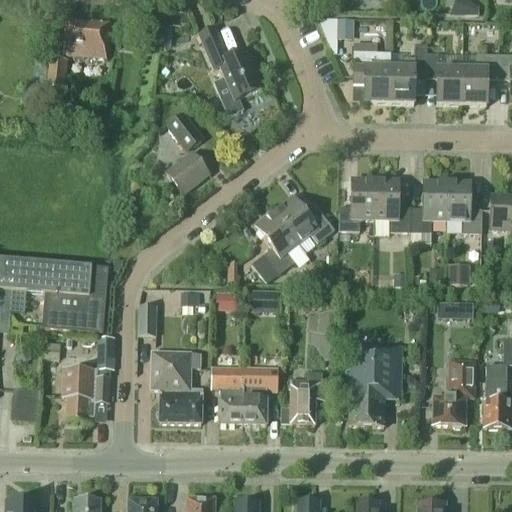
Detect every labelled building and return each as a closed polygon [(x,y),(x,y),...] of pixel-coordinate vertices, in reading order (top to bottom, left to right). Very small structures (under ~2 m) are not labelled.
[(478,19),(479,10),(467,0),(456,0),(450,18),(478,19)] [(191,26),(192,16),(167,15),(167,29),(180,30),(180,26),(191,26)] [(92,27),(67,25),(64,61),(105,65),(108,27),(92,25),(92,27)] [(338,25),(337,45),(354,45),(354,25),(338,25)] [(226,63),(213,32),(198,39),(213,73),(220,70),(234,104),(260,93),(244,55),(226,63)] [(402,72),(388,71),(388,108),(413,108),(413,83),(424,83),(425,58),(425,48),(414,48),(413,63),(402,62),(402,72)] [(363,107),(388,108),(388,71),(389,60),(389,58),(389,57),(375,57),(352,56),(352,81),(363,82),(363,107)] [(425,58),(424,83),(436,83),(435,109),(460,109),(461,73),(436,73),(437,58),(425,58)] [(486,84),(497,84),(498,60),(475,59),(475,74),(461,73),(460,109),(485,110),(486,84)] [(508,110),(511,110),(511,60),(498,60),(497,84),(509,85),(508,110)] [(66,65),(49,64),(47,94),(64,95),(66,65)] [(181,119),(167,130),(187,156),(190,153),(202,144),(196,137),(184,120),(182,118),(181,119)] [(208,176),(192,156),(165,177),(182,197),(208,176)] [(359,224),(374,224),(375,184),(350,184),(350,211),(338,211),(337,235),(358,236),(359,224)] [(387,236),(409,237),(409,212),(397,212),(397,185),(375,184),(374,224),(374,241),(387,241),(387,236)] [(445,226),(445,186),(422,185),(422,212),(409,212),(409,237),(410,237),(410,247),(430,247),(430,237),(430,225),(445,226)] [(469,186),(445,186),(445,226),(459,226),(459,238),(480,238),(481,214),(468,213),(469,186)] [(488,234),(511,235),(511,200),(511,199),(489,198),(488,234)] [(296,249),(298,247),(308,239),(316,249),(334,235),(311,205),(300,214),(290,201),(271,216),(296,249)] [(296,249),(271,216),(253,231),(270,252),(260,260),(276,280),(294,266),(306,257),(298,247),(296,249)] [(495,245),(487,245),(487,257),(495,258),(495,245)] [(100,339),(106,273),(0,263),(0,336),(8,337),(12,296),(45,299),(42,333),(100,339)] [(369,267),(350,267),(350,286),(368,287),(369,267)] [(469,288),(469,269),(448,268),(448,288),(469,288)] [(442,291),(443,272),(430,272),(429,290),(442,291)] [(406,278),(394,278),(393,290),(405,291),(406,278)] [(199,306),(199,296),(181,296),(181,309),(195,309),(196,309),(199,309),(199,306)] [(233,298),(232,316),(239,316),(240,299),(233,298)] [(493,313),(493,301),(482,301),(481,313),(493,313)] [(458,306),(458,323),(473,323),(473,307),(458,306)] [(155,310),(138,310),(137,342),(154,343),(155,310)] [(114,342),(98,341),(97,374),(113,374),(114,342)] [(511,343),(503,344),(502,370),(511,370),(511,343)] [(401,352),(347,350),(345,407),(349,407),(348,430),(383,431),(383,405),(400,405),(401,352)] [(199,358),(151,358),(150,395),(158,395),(158,427),(201,428),(201,395),(190,395),(190,373),(199,373),(199,358)] [(60,401),(65,402),(64,425),(92,426),(92,410),(106,410),(107,384),(96,384),(96,373),(63,372),(62,385),(61,385),(60,401)] [(466,372),(447,372),(447,403),(432,403),(432,432),(464,433),(465,404),(472,404),(472,389),(465,389),(466,372)] [(218,428),(242,429),(243,374),(211,373),(211,394),(219,394),(218,428)] [(275,374),(243,374),(242,429),(265,429),(265,395),(275,395),(275,374)] [(504,385),(505,374),(484,374),(484,434),(508,434),(508,407),(504,406),(504,385)] [(321,377),(306,376),(306,384),(291,383),(290,406),(279,406),(279,430),(314,431),(314,406),(325,406),(325,388),(321,388),(321,377)] [(94,502),(87,502),(85,504),(73,504),(73,511),(100,511),(100,504),(95,504),(94,502)] [(38,511),(39,506),(36,506),(34,503),(26,503),(24,506),(5,506),(4,511),(38,511)] [(150,503),(145,503),(143,505),(128,505),(127,511),(154,511),(155,505),(152,505),(150,503)] [(212,511),(213,504),(187,503),(186,511),(212,511)]
